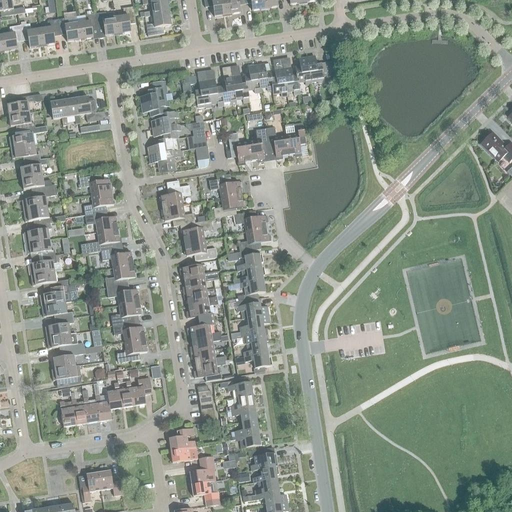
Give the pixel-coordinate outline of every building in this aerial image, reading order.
[(13,11),(11,0),(0,1),(0,12),(3,12),(4,12),(5,18),(19,15),(25,15),(24,10),(24,9),(14,10),(13,11)] [(49,15),(56,14),(53,0),(52,0),(47,1),(49,15)] [(226,16),(223,0),(203,0),(205,9),(213,8),(214,18),(226,16)] [(223,0),(226,16),(239,14),(238,6),(244,5),(243,0),(223,0)] [(243,0),(244,5),(251,4),(252,12),(265,10),(263,0),(243,0)] [(263,0),(265,10),(277,8),(276,0),(277,0),(263,0)] [(150,4),(150,5),(151,13),(143,14),(144,19),(152,17),(169,14),(167,2),(150,4)] [(123,18),(115,19),(117,36),(130,34),(128,20),(134,19),(133,8),(122,9),(123,18)] [(117,36),(115,19),(106,21),(105,14),(95,16),(97,31),(103,30),(105,38),(117,36)] [(171,27),(169,14),(152,17),(153,25),(145,26),(147,38),(163,35),(162,28),(171,27)] [(86,24),(77,25),(79,41),(92,39),(91,32),(97,31),(95,16),(85,17),(86,24)] [(76,18),(57,21),(60,36),(66,35),(66,36),(67,43),(79,41),(77,25),(76,18)] [(39,31),(42,47),(54,45),(53,37),(60,36),(57,21),(47,23),(48,29),(39,31)] [(19,27),(22,42),(28,41),(29,49),(42,47),(39,31),(30,32),(29,26),(19,27)] [(1,37),(4,53),(17,51),(16,43),(22,42),(19,27),(9,29),(10,35),(1,37)] [(318,84),(324,83),(322,74),(333,72),(332,62),(316,65),(314,57),(306,59),(310,82),(311,82),(318,81),(318,84)] [(299,95),(298,84),(297,84),(296,76),(292,77),(289,59),(281,60),(286,94),(287,93),(293,92),(294,96),(299,95)] [(294,68),(296,76),(297,84),(298,84),(305,82),(305,86),(311,85),(311,82),(310,82),(306,59),(299,60),(300,68),(294,68)] [(287,97),(287,93),(286,94),(281,60),(273,62),(274,72),(276,79),(271,80),(273,92),(272,92),(273,96),(281,94),(281,98),(287,97)] [(268,92),(272,92),(273,92),(271,80),(270,73),(265,74),(263,66),(256,67),(259,90),(260,90),(267,89),(268,92)] [(249,103),(247,92),(246,84),(245,84),(240,85),(237,67),(230,68),(235,101),(243,100),(243,104),(249,103)] [(244,77),(245,84),(246,84),(247,92),(255,91),(255,94),(260,93),(260,90),(259,90),(256,67),(247,68),(249,76),(244,77)] [(225,88),(220,88),(222,103),(223,103),(230,102),(230,106),(236,105),(235,101),(230,68),(222,70),(225,88)] [(212,71),(205,73),(210,105),(217,104),(218,107),(223,107),(223,103),(222,103),(220,88),(215,89),(212,71)] [(211,109),(210,105),(205,73),(197,74),(200,92),(194,92),(197,107),(205,106),(205,110),(211,109)] [(195,77),(188,78),(189,84),(190,86),(196,85),(195,77)] [(139,98),(141,106),(163,103),(162,96),(166,95),(165,90),(164,83),(150,86),(151,92),(146,93),(147,97),(139,98)] [(9,117),(29,114),(28,103),(35,102),(38,103),(42,103),(41,96),(17,99),(18,105),(7,107),(9,117)] [(88,98),(75,100),(78,117),(86,115),(87,123),(96,122),(94,113),(96,111),(95,102),(93,100),(88,101),(88,98)] [(75,100),(63,102),(66,119),(67,118),(74,117),(75,125),(80,124),(78,117),(75,100)] [(68,126),(67,118),(66,119),(63,102),(50,104),(53,120),(62,119),(63,127),(63,131),(67,131),(67,126),(68,126)] [(163,103),(141,106),(142,114),(150,113),(151,118),(158,117),(166,116),(164,108),(168,108),(167,102),(163,103)] [(22,126),(23,131),(35,129),(34,124),(31,125),(29,114),(9,117),(10,128),(22,126)] [(178,114),(166,116),(158,117),(159,122),(151,123),(152,131),(175,127),(174,120),(179,119),(178,114)] [(190,125),(191,131),(204,129),(203,123),(190,125)] [(296,156),(296,159),(301,158),(300,151),(299,149),(306,148),(302,124),(284,127),(285,137),(288,157),(296,156)] [(81,134),(100,131),(99,126),(80,129),(81,134)] [(180,126),(175,127),(152,131),(154,139),(161,137),(162,142),(173,141),(177,140),(176,133),(181,132),(180,126)] [(13,149),(34,146),(33,135),(47,133),(46,127),(35,129),(23,131),(19,132),(19,137),(12,138),(13,149)] [(205,135),(204,129),(191,131),(192,137),(205,135)] [(265,130),(268,154),(274,153),(276,162),(280,161),(280,158),(288,157),(285,137),(275,138),(274,129),(265,130)] [(247,142),(250,163),(258,162),(258,165),(263,164),(262,155),(268,154),(265,130),(255,132),(257,141),(247,142)] [(193,143),(206,142),(205,135),(192,137),(193,143)] [(250,163),(247,142),(238,144),(237,135),(227,136),(231,159),(237,158),(238,168),(243,167),(243,164),(250,163)] [(506,149),(492,135),(481,146),(497,163),(503,158),(508,163),(511,159),(511,145),(511,144),(506,149)] [(179,152),(177,140),(173,141),(162,142),(154,143),(155,148),(148,149),(149,157),(172,154),(179,152)] [(36,156),(34,146),(13,149),(15,160),(27,158),(28,163),(31,163),(40,161),(39,156),(36,156)] [(195,156),(208,154),(207,147),(194,149),(195,156)] [(172,154),(149,157),(150,165),(157,164),(158,169),(159,174),(175,172),(174,166),(173,159),(182,157),(181,152),(179,152),(172,154)] [(209,160),(208,154),(195,156),(196,162),(209,160)] [(20,170),(21,181),(42,177),(40,167),(48,166),(47,160),(40,161),(31,163),(32,168),(20,170)] [(89,187),(91,197),(111,194),(109,182),(101,183),(100,176),(78,180),(80,189),(89,187)] [(42,177),(21,181),(23,191),(33,190),(35,189),(36,195),(55,191),(54,186),(52,186),(51,180),(43,181),(43,180),(42,177)] [(220,190),(221,200),(240,197),(239,189),(243,188),(242,183),(231,185),(231,179),(209,183),(210,192),(220,190)] [(162,211),(183,207),(182,198),(191,197),(189,188),(180,189),(179,182),(167,184),(169,197),(160,198),(162,211)] [(25,201),(26,212),(47,209),(45,198),(56,197),(55,191),(36,195),(36,200),(25,201)] [(111,194),(91,197),(92,206),(83,207),(84,217),(106,214),(105,208),(113,207),(111,194)] [(215,220),(234,217),(236,217),(235,210),(246,209),(245,204),(242,204),(240,197),(221,200),(223,209),(213,210),(215,220)] [(185,216),(183,207),(162,211),(164,223),(172,222),(173,228),(180,227),(189,226),(195,224),(193,215),(185,216)] [(47,209),(26,212),(28,223),(40,221),(41,226),(50,225),(56,224),(65,222),(65,217),(49,219),(47,209)] [(95,225),(96,235),(117,232),(115,219),(107,220),(106,214),(84,217),(86,226),(95,225)] [(244,225),(246,234),(265,231),(264,223),(267,222),(266,218),(256,219),(255,214),(236,217),(234,217),(235,226),(244,225)] [(182,233),(184,245),(205,242),(203,233),(212,231),(211,222),(204,223),(198,224),(195,224),(189,226),(180,227),(181,234),(182,233)] [(50,230),(50,225),(41,226),(37,227),(38,232),(27,234),(28,245),(49,241),(47,231),(50,230)] [(238,245),(239,254),(253,252),(261,251),(260,244),(270,243),(269,237),(266,238),(265,231),(246,234),(247,243),(238,245)] [(117,232),(96,235),(98,244),(88,245),(90,255),(100,253),(112,251),(111,245),(119,244),(117,232)] [(49,241),(28,245),(30,255),(42,253),(43,259),(57,256),(56,251),(50,252),(49,241)] [(205,242),(184,245),(186,258),(194,257),(194,263),(216,259),(215,249),(206,251),(205,242)] [(122,250),(112,251),(100,253),(102,263),(111,261),(112,271),(133,267),(131,255),(123,256),(122,250)] [(253,257),(253,252),(239,254),(234,255),(234,259),(238,259),(238,260),(244,259),(245,267),(236,268),(237,273),(241,272),(241,273),(263,269),(263,268),(261,269),(260,265),(262,264),(261,256),(253,257)] [(58,256),(57,256),(43,259),(44,264),(31,266),(33,276),(54,273),(52,263),(55,262),(59,262),(58,256)] [(133,267),(112,271),(114,280),(105,281),(106,290),(128,287),(127,281),(135,280),(133,267)] [(183,275),(184,283),(218,278),(217,274),(213,275),(203,276),(202,267),(179,271),(179,276),(183,275)] [(264,277),(263,269),(241,273),(242,280),(233,282),(234,287),(263,282),(262,277),(264,277)] [(54,273),(33,276),(35,287),(47,285),(48,290),(54,289),(68,287),(67,282),(59,283),(55,284),(54,273)] [(183,295),(206,292),(205,284),(218,281),(218,278),(184,283),(185,290),(182,291),(183,295)] [(265,295),(263,282),(234,287),(234,291),(244,290),(245,297),(237,298),(238,303),(238,304),(258,300),(257,296),(265,295)] [(68,288),(68,287),(54,289),(55,295),(40,297),(41,308),(65,304),(71,303),(69,293),(75,292),(74,287),(68,288)] [(117,298),(118,307),(139,304),(137,292),(129,293),(128,287),(106,290),(108,299),(117,298)] [(207,300),(206,292),(183,295),(183,300),(186,300),(188,307),(217,303),(221,302),(221,298),(207,300)] [(247,320),(268,317),(267,309),(260,310),(259,305),(258,305),(258,300),(238,304),(238,303),(235,303),(237,314),(240,313),(241,321),(247,320)] [(197,319),(198,323),(214,321),(213,316),(210,316),(209,308),(217,306),(217,303),(188,307),(189,315),(186,315),(186,320),(197,319)] [(67,315),(65,304),(41,308),(43,319),(58,316),(59,322),(73,320),(73,319),(76,319),(75,313),(67,315)] [(141,317),(139,304),(118,307),(120,317),(111,318),(112,327),(134,324),(133,318),(141,317)] [(239,329),(240,334),(263,330),(262,326),(270,325),(268,317),(247,320),(248,328),(239,329)] [(73,320),(59,322),(59,327),(45,329),(46,340),(70,336),(68,326),(73,325),(73,320)] [(214,321),(198,323),(199,329),(186,330),(187,336),(190,335),(192,342),(220,338),(220,334),(211,336),(210,328),(215,327),(214,321)] [(134,324),(112,327),(114,337),(123,335),(124,344),(145,341),(143,329),(135,331),(134,324)] [(265,343),(263,330),(240,334),(241,338),(241,339),(244,338),(246,346),(265,343)] [(72,347),(70,336),(46,340),(48,350),(62,348),(63,353),(83,350),(86,349),(85,345),(72,347)] [(221,342),(220,338),(192,342),(193,350),(190,351),(191,356),(214,352),(212,343),(221,342)] [(147,354),(145,341),(124,344),(126,354),(117,355),(118,365),(140,361),(139,355),(147,354)] [(244,359),(267,355),(265,343),(246,346),(247,353),(239,355),(239,359),(243,359),(244,359)] [(49,361),(51,371),(75,367),(73,357),(84,355),(83,350),(63,353),(64,359),(49,361)] [(195,367),(224,362),(224,358),(215,360),(214,352),(191,356),(191,360),(194,360),(195,367)] [(268,360),(267,355),(244,359),(245,364),(254,362),(255,370),(264,369),(271,367),(270,359),(268,360)] [(225,366),(224,362),(195,367),(197,375),(194,375),(194,380),(205,378),(205,383),(221,380),(220,375),(217,375),(216,367),(225,366)] [(162,366),(154,368),(156,379),(164,377),(162,366)] [(77,378),(75,367),(51,371),(53,382),(67,379),(68,385),(80,383),(80,377),(77,378)] [(130,379),(138,378),(137,370),(129,371),(130,379)] [(138,389),(131,390),(133,408),(145,406),(144,397),(152,396),(149,380),(137,382),(138,389)] [(121,410),(133,408),(131,390),(130,383),(125,384),(126,391),(119,392),(121,410)] [(232,392),(233,400),(253,397),(251,384),(227,388),(228,392),(232,392)] [(110,411),(121,410),(119,392),(118,385),(114,385),(115,393),(107,394),(108,404),(110,411)] [(62,398),(70,397),(69,390),(61,391),(62,398)] [(210,392),(208,392),(198,394),(199,400),(211,398),(210,392)] [(83,400),(83,403),(84,408),(87,425),(99,423),(96,406),(95,401),(88,402),(87,399),(87,396),(82,397),(83,400)] [(71,398),(71,403),(72,410),(73,409),(75,427),(87,425),(84,408),(83,403),(76,404),(75,397),(71,398)] [(228,414),(231,414),(231,413),(254,409),(253,397),(233,400),(234,407),(227,408),(228,414)] [(96,406),(99,423),(111,421),(110,411),(108,404),(100,405),(99,398),(95,398),(95,401),(96,406)] [(211,398),(199,400),(200,406),(212,404),(211,398)] [(63,429),(75,427),(73,409),(72,410),(71,403),(64,404),(63,403),(59,404),(63,429)] [(212,404),(200,406),(201,412),(213,410),(212,404)] [(256,422),(254,409),(231,413),(231,414),(232,418),(240,416),(242,424),(256,422)] [(215,423),(214,416),(201,418),(202,425),(215,423)] [(256,422),(242,424),(243,432),(234,433),(235,438),(258,434),(256,422)] [(170,452),(195,449),(194,443),(187,444),(186,438),(193,437),(192,430),(175,433),(176,439),(169,440),(170,452)] [(260,447),(258,434),(235,438),(230,439),(230,443),(235,442),(236,442),(240,442),(242,450),(260,447)] [(195,449),(170,452),(172,465),(197,461),(195,449)] [(251,472),(260,471),(275,468),(274,464),(276,463),(275,455),(265,456),(264,451),(248,453),(249,460),(253,459),(254,467),(250,467),(251,472)] [(200,466),(213,464),(212,458),(199,460),(200,466)] [(214,471),(213,464),(200,466),(201,472),(189,474),(191,486),(209,483),(215,482),(214,471)] [(253,485),(257,484),(262,484),(262,483),(276,481),(276,476),(278,476),(277,467),(275,468),(260,471),(261,478),(252,480),(253,485)] [(110,473),(98,475),(101,492),(112,490),(114,498),(122,496),(119,483),(112,484),(110,473)] [(249,482),(248,474),(238,475),(239,484),(249,482)] [(101,492),(98,475),(86,476),(88,488),(82,489),(84,504),(91,503),(89,494),(101,492)] [(255,497),(278,493),(276,481),(262,483),(262,484),(257,484),(258,491),(254,492),(255,496),(255,497)] [(205,497),(205,502),(219,500),(218,494),(211,495),(209,483),(191,486),(193,499),(205,497)] [(255,497),(255,496),(247,497),(247,498),(243,499),(243,504),(264,500),(266,508),(287,504),(286,496),(279,497),(278,493),(255,497)] [(219,500),(205,502),(206,508),(220,506),(219,505),(233,502),(232,498),(219,500)]
